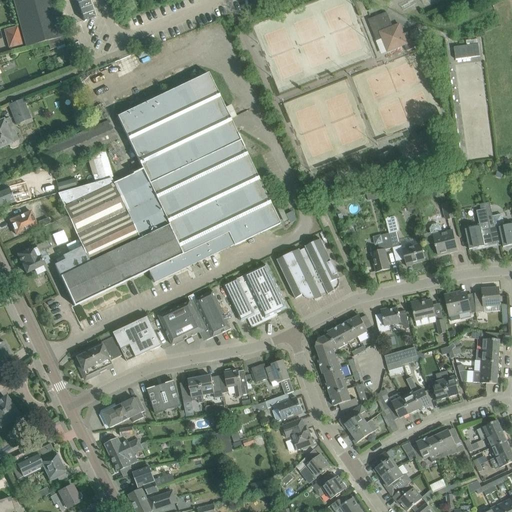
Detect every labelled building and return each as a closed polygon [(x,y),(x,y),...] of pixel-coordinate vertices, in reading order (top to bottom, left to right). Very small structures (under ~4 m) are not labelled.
[(13,0),(26,47),(47,41),(61,37),(50,0),(13,0)] [(94,0),(78,0),(87,25),(102,21),(94,0)] [(368,20),(376,40),(382,37),(388,52),(404,45),(407,51),(424,44),(418,29),(403,34),(399,24),(393,27),(387,12),(368,20)] [(4,30),(9,48),(22,45),(17,26),(4,30)] [(62,37),(61,37),(47,41),(50,50),(64,44),(62,37)] [(478,40),(466,41),(466,46),(454,47),(455,59),(480,56),(478,40)] [(55,265),(61,277),(74,306),(148,271),(154,283),(234,245),(234,246),(280,224),(243,148),(244,147),(238,134),(237,134),(214,86),(208,73),(117,117),(142,170),(113,184),(111,179),(58,194),(69,217),(79,239),(66,246),(69,253),(63,256),(56,260),(58,264),(55,265)] [(22,115),(28,112),(23,100),(9,105),(16,125),(24,121),(22,115)] [(0,147),(3,146),(4,148),(9,145),(10,148),(13,149),(18,147),(19,144),(18,140),(14,131),(8,133),(6,128),(12,125),(9,119),(0,122),(0,147)] [(38,151),(46,170),(116,140),(108,121),(65,140),(65,139),(38,151)] [(370,159),(375,171),(395,163),(390,151),(370,159)] [(75,178),(57,184),(59,193),(77,187),(75,178)] [(8,187),(0,190),(0,207),(7,205),(14,202),(16,203),(28,201),(26,183),(8,187)] [(377,198),(375,192),(366,194),(368,200),(377,198)] [(31,208),(38,220),(47,215),(40,202),(31,208)] [(485,203),(493,244),(502,243),(503,247),(508,246),(509,249),(511,248),(511,224),(511,225),(511,222),(503,224),(502,215),(493,217),(490,202),(485,203)] [(443,205),(446,220),(455,218),(451,203),(443,205)] [(493,244),(485,203),(480,204),(481,210),(477,211),(480,226),(465,230),(467,240),(469,250),(475,248),(475,251),(485,249),(484,246),(493,244)] [(15,222),(11,224),(16,235),(37,226),(30,212),(14,219),(15,222)] [(386,219),(389,234),(393,248),(399,246),(396,232),(398,231),(399,229),(396,218),(394,217),(390,218),(386,219)] [(424,234),(427,244),(435,242),(436,245),(435,246),(435,248),(436,247),(438,256),(450,253),(450,251),(457,249),(452,230),(442,232),(440,226),(436,224),(432,225),(430,229),(430,233),(424,234)] [(393,248),(389,234),(381,236),(381,237),(377,238),(378,244),(380,251),(371,253),(376,272),(390,269),(385,250),(393,248)] [(277,260),(291,290),(295,299),(303,295),(305,298),(308,299),(311,300),(314,299),(315,301),(322,297),(321,295),(327,293),(328,295),(335,291),(335,290),(337,288),(339,286),(340,282),(339,279),(340,279),(321,239),(305,247),(306,248),(300,251),(299,249),(277,260)] [(26,274),(35,270),(37,275),(45,271),(43,266),(44,265),(40,258),(47,254),(45,250),(51,247),(48,240),(35,246),(17,255),(26,274)] [(402,249),(406,265),(412,263),(412,264),(425,261),(421,244),(402,249)] [(270,319),(269,317),(287,309),(266,265),(224,286),(241,322),(248,318),(253,327),(263,322),(262,321),(265,319),(266,321),(270,319)] [(482,289),(482,293),(474,294),(475,304),(474,304),(476,313),(479,312),(484,312),(484,307),(500,306),(499,288),(482,289)] [(195,300),(191,302),(190,301),(159,316),(173,346),(200,333),(203,339),(207,340),(213,337),(213,338),(231,329),(213,291),(195,300)] [(454,293),(446,295),(448,305),(450,316),(451,322),(460,320),(459,314),(460,314),(470,312),(470,314),(476,313),(474,304),(469,305),(466,292),(455,295),(454,293)] [(411,303),(414,313),(415,321),(435,316),(434,310),(432,301),(421,303),(420,301),(411,303)] [(376,319),(379,333),(391,330),(390,325),(400,323),(401,325),(407,329),(409,328),(405,311),(398,312),(398,308),(388,311),(387,309),(381,310),(382,317),(376,319)] [(360,316),(349,321),(357,337),(368,332),(366,329),(372,326),(371,324),(366,316),(361,318),(360,316)] [(148,317),(114,333),(127,362),(162,346),(148,317)] [(436,322),(439,334),(446,333),(443,320),(436,322)] [(349,321),(339,326),(348,344),(349,344),(348,342),(357,337),(349,321)] [(328,333),(334,345),(337,350),(348,344),(339,326),(328,333)] [(483,339),(482,350),(499,351),(500,340),(499,340),(499,335),(480,332),(479,339),(483,339)] [(316,347),(317,351),(334,345),(328,333),(327,333),(329,335),(319,340),(318,340),(315,347),(316,347)] [(102,343),(75,356),(76,359),(77,359),(86,378),(86,379),(87,379),(87,378),(95,374),(96,372),(99,371),(100,373),(107,370),(107,369),(114,366),(111,361),(122,356),(122,355),(113,337),(102,343)] [(0,364),(13,359),(5,342),(0,344),(0,364)] [(318,361),(318,362),(337,355),(335,355),(333,350),(336,349),(336,350),(337,350),(334,345),(317,351),(321,360),(318,361)] [(416,348),(385,357),(387,365),(397,362),(401,361),(412,358),(418,356),(416,348)] [(477,350),(476,361),(481,361),(499,362),(499,351),(482,350),(477,350)] [(318,362),(322,374),(341,367),(337,355),(318,362)] [(270,378),(272,383),(277,381),(278,384),(281,382),(285,395),(294,392),(283,361),(274,364),(275,365),(266,369),(265,364),(251,369),(257,383),(270,378)] [(387,365),(388,371),(403,367),(401,361),(397,362),(387,365)] [(481,361),(480,372),(498,373),(499,362),(481,361)] [(326,384),(326,385),(345,378),(341,367),(322,374),(323,374),(324,374),(328,384),(326,384)] [(229,393),(228,387),(234,386),(236,397),(243,396),(243,395),(249,394),(247,381),(245,371),(239,372),(238,371),(232,372),(231,370),(226,371),(226,373),(224,373),(226,383),(221,384),(222,389),(223,394),(229,393)] [(447,371),(440,373),(443,380),(449,397),(460,394),(455,377),(449,378),(447,371)] [(498,373),(480,372),(480,383),(497,384),(498,373)] [(443,380),(440,373),(436,374),(438,382),(432,383),(437,401),(449,397),(443,380)] [(207,375),(199,376),(203,396),(214,393),(215,398),(223,396),(222,394),(221,389),(221,384),(213,386),(211,378),(211,376),(208,376),(207,375)] [(183,397),(183,399),(184,403),(193,401),(192,398),(198,397),(198,400),(199,403),(204,402),(202,396),(203,396),(199,376),(191,378),(192,379),(188,380),(189,386),(181,388),(183,397)] [(412,393),(421,411),(432,406),(427,397),(424,389),(418,392),(411,377),(406,380),(412,393)] [(326,385),(330,395),(347,389),(343,379),(345,379),(345,378),(326,385)] [(156,389),(155,388),(156,387),(155,387),(147,390),(155,414),(182,405),(174,381),(166,384),(167,384),(167,385),(156,389)] [(357,393),(364,391),(362,384),(355,386),(357,393)] [(347,389),(330,395),(334,406),(339,405),(341,410),(358,404),(356,399),(351,400),(347,389)] [(380,392),(390,412),(395,410),(399,419),(410,414),(402,397),(392,402),(391,401),(390,401),(388,397),(389,396),(386,390),(380,392)] [(412,393),(402,397),(410,414),(420,409),(421,411),(412,393)] [(138,397),(103,414),(110,428),(131,418),(134,423),(144,417),(142,413),(145,411),(142,406),(138,397)] [(274,410),(272,411),(276,422),(282,420),(293,417),(302,413),(297,398),(283,403),(281,397),(272,400),(265,402),(267,409),(273,407),(274,410)] [(8,424),(8,421),(18,415),(6,398),(0,401),(0,427),(1,426),(5,426),(8,424)] [(347,428),(351,434),(367,423),(360,414),(365,411),(361,405),(347,415),(339,421),(345,429),(347,428)] [(395,424),(390,412),(385,415),(390,426),(395,424)] [(226,415),(217,417),(218,424),(227,423),(226,415)] [(286,438),(291,436),(296,449),(303,447),(312,443),(306,427),(305,428),(302,420),(292,423),(282,427),(286,438)] [(367,423),(351,434),(355,439),(353,441),(356,444),(377,430),(371,421),(371,420),(367,423)] [(482,429),(477,430),(482,440),(486,438),(502,431),(497,421),(481,428),(482,429)] [(120,430),(121,437),(134,434),(132,427),(120,430)] [(462,446),(461,445),(457,436),(452,438),(449,430),(438,435),(445,451),(455,447),(458,453),(464,450),(462,446)] [(486,438),(490,448),(506,441),(502,431),(486,438)] [(221,455),(233,452),(229,432),(206,436),(207,444),(223,441),(224,450),(220,451),(221,455)] [(445,451),(438,435),(428,440),(427,438),(435,456),(445,451)] [(105,445),(111,458),(125,452),(141,444),(138,439),(129,443),(128,440),(121,444),(118,438),(113,441),(111,436),(103,440),(105,444),(105,445)] [(245,447),(255,443),(253,437),(243,441),(245,447)] [(427,438),(416,443),(424,459),(430,457),(432,463),(437,460),(435,456),(427,438)] [(0,447),(0,458),(16,447),(11,439),(0,447)] [(490,448),(495,458),(511,451),(506,441),(490,448)] [(16,463),(11,465),(20,483),(24,481),(23,477),(43,467),(50,481),(57,477),(65,473),(62,466),(56,454),(55,454),(49,444),(35,450),(34,447),(13,457),(16,463)] [(131,464),(138,461),(135,457),(134,454),(143,450),(141,444),(125,452),(111,458),(118,472),(131,465),(131,464)] [(511,453),(511,451),(495,458),(499,468),(511,462),(511,453)] [(378,472),(382,478),(397,467),(391,458),(390,458),(386,452),(376,459),(380,466),(374,470),(376,474),(378,472)] [(414,452),(407,455),(410,461),(417,458),(414,452)] [(296,467),(301,472),(306,467),(316,478),(330,467),(321,455),(311,463),(306,458),(299,465),(296,467)] [(133,473),(138,488),(144,486),(148,495),(159,491),(150,467),(133,473)] [(391,485),(397,494),(405,487),(408,485),(408,484),(412,482),(406,474),(403,476),(397,467),(382,478),(386,484),(384,485),(386,488),(391,485)] [(289,473),(280,482),(285,487),(294,478),(289,473)] [(168,483),(174,481),(172,475),(165,477),(168,483)] [(323,479),(312,486),(318,495),(324,491),(330,500),(338,494),(346,488),(338,476),(327,484),(323,479)] [(462,482),(464,486),(478,481),(476,476),(462,482)] [(501,478),(491,483),(493,487),(503,482),(501,478)] [(266,489),(264,480),(253,483),(255,492),(266,489)] [(454,485),(446,487),(448,491),(456,489),(462,487),(460,482),(454,485)] [(405,487),(397,494),(394,497),(393,496),(393,497),(397,503),(399,501),(407,511),(415,505),(423,498),(413,488),(408,493),(406,490),(410,487),(408,485),(405,487)] [(50,495),(50,497),(54,504),(61,501),(66,509),(80,502),(79,500),(81,497),(78,493),(76,493),(72,486),(59,492),(60,492),(57,494),(55,492),(50,495)] [(448,491),(446,487),(439,490),(433,493),(435,497),(440,494),(448,491)] [(33,494),(36,501),(50,494),(47,488),(33,494)] [(129,495),(136,511),(150,511),(153,511),(177,503),(173,491),(147,500),(142,489),(138,491),(129,495)] [(450,495),(450,491),(446,492),(446,495),(448,509),(448,511),(461,511),(461,510),(454,510),(453,494),(450,495)] [(0,511),(14,511),(19,509),(16,497),(11,499),(10,498),(0,501),(0,511)] [(334,503),(333,504),(337,510),(337,511),(362,511),(353,498),(346,503),(343,498),(334,503)] [(511,511),(511,499),(502,503),(506,511),(511,511)] [(432,511),(430,509),(431,509),(426,503),(415,511),(432,511)] [(506,511),(502,503),(492,508),(493,511),(506,511)]
